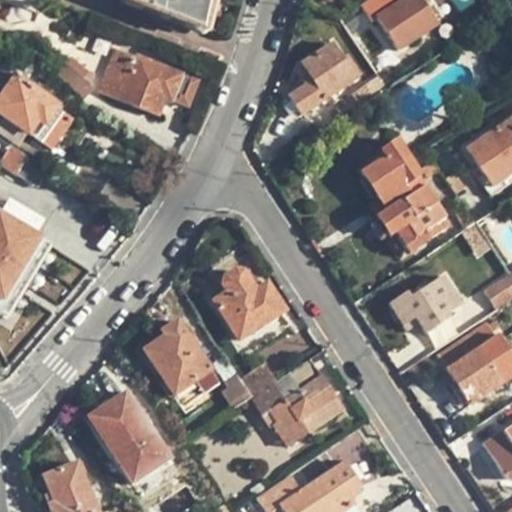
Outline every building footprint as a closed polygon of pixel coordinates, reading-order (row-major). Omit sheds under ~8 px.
[(116,0),(116,1),(203,36),(211,0),(116,0)] [(381,0),(365,11),(374,25),(380,21),(401,54),(440,29),(420,0),(409,0),(396,9),(390,0),(381,0)] [(298,122),(303,119),(305,122),(360,83),(333,46),(302,68),(308,77),(301,81),(306,89),(285,103),(284,107),(286,113),(290,119),(294,122),(298,122)] [(100,96),(161,120),(167,105),(174,107),(185,78),(117,52),(100,96)] [(84,96),(98,79),(70,57),(57,74),(84,96)] [(0,60),(0,130),(18,144),(25,135),(46,150),(71,115),(27,84),(37,69),(29,63),(22,72),(2,58),(0,60)] [(458,165),(480,198),(486,194),(492,202),(511,188),(511,117),(460,152),(465,160),(458,165)] [(374,229),(385,246),(399,237),(412,258),(453,233),(420,181),(423,179),(399,143),(383,153),(386,159),(360,175),(380,207),(373,211),(381,225),(374,229)] [(2,166),(37,190),(48,175),(13,151),(2,166)] [(426,173),(431,181),(442,174),(437,167),(426,173)] [(448,182),(458,197),(466,192),(456,177),(448,182)] [(460,218),(464,225),(472,220),(468,214),(460,218)] [(0,217),(0,316),(10,323),(54,250),(0,217)] [(465,235),(479,257),(491,250),(476,228),(465,235)] [(214,305),(241,344),(287,314),(268,287),(258,293),(247,277),(237,273),(226,281),(224,289),(228,296),(214,305)] [(511,273),(483,287),(492,306),(511,296),(511,273)] [(391,308),(405,330),(416,323),(426,339),(453,322),(451,318),(464,310),(445,279),(413,299),(410,296),(391,308)] [(136,352),(169,403),(197,385),(205,397),(220,387),(179,324),(136,352)] [(440,359),(471,410),(511,383),(511,356),(499,337),(497,339),(490,325),(440,359)] [(224,392),(237,411),(254,400),(265,417),(256,423),(265,436),(274,430),(288,451),(346,414),(314,365),(290,381),(300,395),(289,402),(264,365),(224,392)] [(89,420),(134,488),(172,463),(127,395),(89,420)] [(511,430),(485,447),(510,486),(511,484),(511,430)] [(259,503),(265,511),(279,511),(281,511),(282,511),(351,511),(356,509),(350,499),(363,491),(346,465),(302,495),(291,482),(259,503)] [(46,498),(51,511),(98,511),(80,466),(46,480),(52,496),(46,498)]
